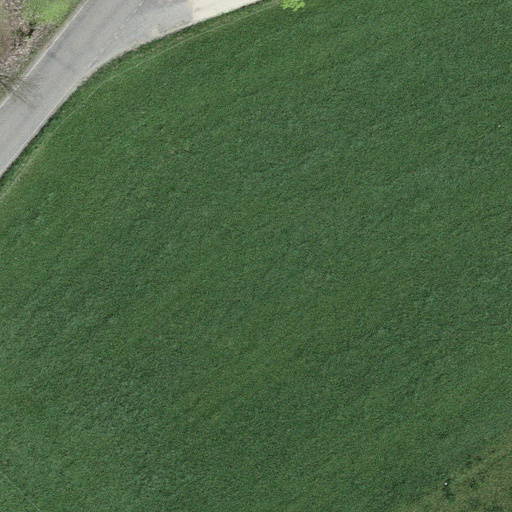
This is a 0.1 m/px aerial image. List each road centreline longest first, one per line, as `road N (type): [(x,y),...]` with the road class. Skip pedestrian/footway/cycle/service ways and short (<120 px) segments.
road 1 (tertiary): [(112,0),(0,134)]
road 2 (track): [(76,44),(196,0)]
